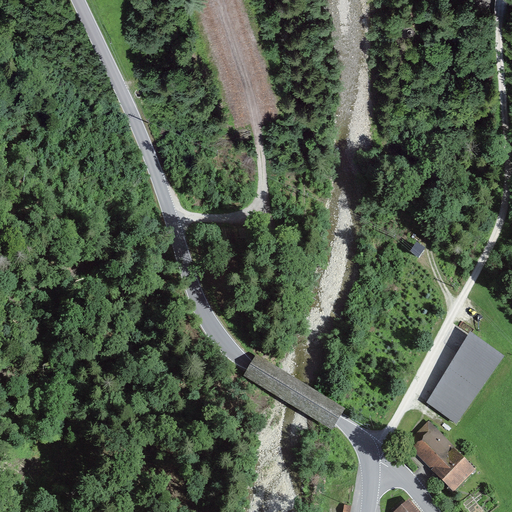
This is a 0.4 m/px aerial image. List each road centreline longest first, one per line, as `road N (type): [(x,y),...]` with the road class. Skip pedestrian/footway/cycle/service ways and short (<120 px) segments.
road 1 (tertiary): [(368,453),(342,423),(250,368),(218,336),(127,102),(77,0)]
road 2 (track): [(500,0),(504,208),(382,439),(366,448)]
road 3 (track): [(418,164),(428,245),(455,308)]
